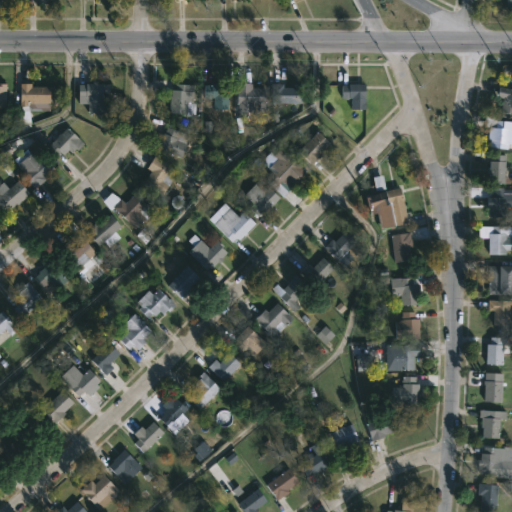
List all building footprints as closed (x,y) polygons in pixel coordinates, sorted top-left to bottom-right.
[(94,81),(94,84),(105,83),(105,90),(98,91),(98,99),(104,99),(104,113),(84,113),(84,103),(75,103),(75,84),(83,84),(83,83),(89,83),(89,81),(94,81)] [(28,83),(28,87),(46,87),(46,102),(24,102),(24,106),(16,106),(16,83),(28,83)] [(226,83),(227,108),(212,108),(213,98),(203,98),(203,84),(226,83)] [(250,83),(250,88),(264,89),(263,111),(235,111),(236,83),(250,83)] [(280,84),(280,87),(299,88),(299,103),(269,103),(269,83),(280,84)] [(194,85),(194,114),(168,113),(169,89),(174,90),(174,84),(194,85)] [(362,88),(362,106),(358,106),(358,109),(349,109),(349,98),(339,98),(339,85),(362,84),(362,88)] [(511,114),(497,112),(500,99),(494,97),(496,86),(511,89),(511,114)] [(511,143),(506,143),(505,149),(484,147),(487,127),(481,127),(482,115),(495,117),(495,120),(511,122),(511,143)] [(81,143),(74,150),(72,149),(68,153),(64,150),(59,156),(57,154),(54,156),(45,147),(64,127),(81,143)] [(164,127),(186,136),(183,144),(184,145),(178,158),(154,148),(164,127)] [(311,162),(308,165),(295,151),(314,131),(327,143),(317,153),(319,154),(311,162)] [(33,150),(50,169),(41,177),(43,180),(31,191),(18,176),(22,173),(11,160),(24,148),(27,152),(32,148),(33,150)] [(503,155),(503,177),(511,177),(511,183),(486,182),(486,174),(484,174),(484,168),(486,168),(487,161),(489,161),(489,154),(503,155)] [(301,172),(294,179),(292,177),(288,181),(285,179),(281,183),(278,181),(273,186),(264,176),(284,155),(301,172)] [(173,171),(159,194),(140,183),(147,171),(142,168),(150,156),(173,171)] [(379,176),(383,190),(396,187),(405,222),(378,230),(373,213),(366,215),(364,208),(367,207),(364,196),(373,193),(369,177),(379,175),(379,176)] [(18,181),(27,194),(10,207),(8,205),(2,210),(0,207),(0,191),(1,191),(2,192),(18,181)] [(254,181),(262,190),(265,187),(276,198),(268,206),(273,210),(265,218),(260,212),(255,217),(246,208),(250,204),(241,194),(254,181)] [(504,196),(504,217),(486,217),(486,208),(484,208),(484,197),(490,197),(490,190),(510,190),(510,196),(504,196)] [(109,192),(121,204),(132,194),(142,205),(144,203),(151,212),(130,230),(110,208),(107,211),(99,201),(109,192)] [(222,203),(235,216),(240,211),(252,224),(236,240),(234,238),(229,242),(205,219),(222,203)] [(117,226),(111,232),(117,238),(106,247),(100,241),(95,246),(82,231),(91,224),(93,226),(106,214),(117,226)] [(503,226),(503,238),(511,238),(511,245),(510,245),(510,250),(503,250),(503,255),(485,254),(486,238),(476,238),(476,232),(474,232),(476,226),(503,226)] [(356,239),(335,260),(321,247),(329,239),(331,241),(345,228),(356,239)] [(407,261),(391,263),(388,235),(407,233),(409,247),(406,247),(407,261)] [(191,234),(206,248),(214,239),(221,246),(220,246),(222,248),(221,249),(224,252),(219,257),(221,259),(216,264),(212,261),(204,270),(185,252),(190,246),(185,241),(191,234)] [(77,235),(86,247),(80,252),(85,259),(79,264),(82,268),(75,273),(73,270),(71,272),(49,244),(59,236),(66,244),(77,235)] [(320,257),(331,269),(312,287),(298,271),(306,263),(309,267),(320,257)] [(65,280),(54,288),(48,280),(38,288),(30,278),(40,268),(38,266),(48,258),(65,280)] [(197,279),(177,299),(164,286),(183,266),(197,279)] [(509,287),(509,296),(485,295),(486,266),(510,266),(509,287)] [(294,274),(306,286),(292,301),(297,306),(290,312),(268,289),(273,284),(279,290),(294,274)] [(410,283),(410,284),(415,284),(415,304),(398,306),(397,295),(389,296),(388,279),(410,277),(410,283)] [(39,302),(17,318),(10,308),(14,305),(12,301),(17,297),(14,293),(18,290),(16,287),(24,281),(39,302)] [(155,288),(171,305),(165,311),(164,309),(159,314),(157,312),(151,317),(148,314),(144,318),(135,309),(137,307),(133,302),(145,290),(149,294),(155,288)] [(511,315),(507,315),(506,326),(490,325),(490,311),(485,311),(485,300),(511,300),(511,315)] [(273,303),(289,319),(275,330),(278,333),(271,340),(251,319),(261,309),(264,313),(273,303)] [(413,318),(413,319),(417,319),(417,339),(392,340),(392,322),(396,322),(396,320),(398,320),(398,312),(413,312),(413,318)] [(0,313),(15,330),(7,336),(2,329),(0,330),(0,313)] [(140,340),(126,351),(125,350),(124,351),(118,344),(119,342),(117,340),(122,335),(117,330),(123,325),(122,324),(132,314),(149,331),(140,340)] [(262,343),(253,354),(244,345),(237,352),(228,344),(244,326),(262,343)] [(505,338),(504,342),(502,342),(502,344),(500,344),(500,365),(483,364),(483,344),(487,344),(488,337),(505,338)] [(108,376),(105,379),(86,360),(105,341),(117,353),(108,363),(114,369),(108,376)] [(410,356),(410,370),(395,370),(395,357),(385,357),(386,341),(416,341),(416,356),(410,356)] [(226,353),(238,365),(219,383),(204,368),(212,359),(216,363),(226,353)] [(66,366),(72,371),(74,369),(80,375),(86,369),(98,380),(94,385),(96,387),(90,393),(87,390),(84,394),(81,391),(77,396),(60,381),(62,379),(58,375),(66,366)] [(217,390),(195,410),(186,400),(191,395),(188,393),(193,388),(190,384),(194,380),(193,378),(200,371),(217,390)] [(501,374),(500,401),(483,400),(484,373),(501,374)] [(416,385),(415,391),(418,392),(416,405),(388,403),(389,387),(399,386),(399,376),(414,377),(413,384),(416,385)] [(58,417),(52,422),(49,419),(47,421),(37,410),(58,390),(70,403),(60,412),(61,414),(58,417)] [(172,398),(177,403),(179,401),(186,407),(165,429),(155,419),(160,414),(158,413),(163,407),(162,406),(166,402),(167,403),(172,398)] [(504,412),(504,419),(497,419),(496,439),(479,438),(480,428),(477,428),(478,417),(476,417),(477,410),(504,412)] [(49,426),(32,443),(20,431),(38,414),(49,426)] [(368,441),(362,423),(390,414),(396,433),(368,441)] [(149,421),(160,432),(139,454),(130,444),(134,439),(129,434),(137,426),(141,430),(149,421)] [(348,423),(358,446),(346,451),(343,444),(329,451),(322,435),(348,423)] [(27,447),(7,466),(0,458),(0,452),(16,436),(27,447)] [(331,464),(317,474),(315,471),(304,478),(295,466),(312,454),(306,447),(314,441),(331,464)] [(502,448),(502,459),(495,459),(494,476),(484,476),(484,473),(477,473),(478,453),(481,453),(481,446),(502,448)] [(122,484),(121,486),(103,468),(119,450),(138,468),(122,484)] [(281,495),(274,501),(262,485),(284,469),(294,482),(284,490),(285,492),(281,495)] [(100,475),(116,491),(96,511),(76,490),(87,480),(91,484),(100,475)] [(497,483),(494,511),(477,511),(479,494),(475,493),(476,482),(497,483)] [(239,511),(234,504),(254,489),(263,501),(252,510),(253,511),(239,511)] [(73,501),(83,511),(53,511),(59,507),(63,511),(73,501)]
